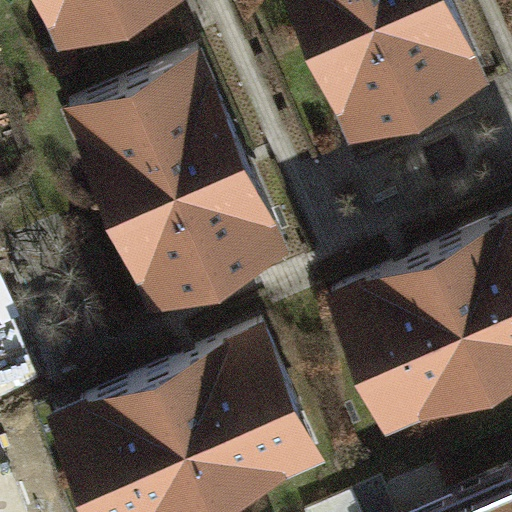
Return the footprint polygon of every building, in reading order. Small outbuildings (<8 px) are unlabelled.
[(154,0),(49,0),(66,39),(154,0)] [(497,77),(463,0),(299,0),(360,137),(497,77)] [(298,245),(208,40),(71,100),(161,305),(298,245)] [(511,211),(334,289),(394,426),(511,374),(511,211)] [(271,315),(54,409),(98,511),(193,511),(331,452),(271,315)] [(511,511),(511,468),(410,511),(511,511)]
